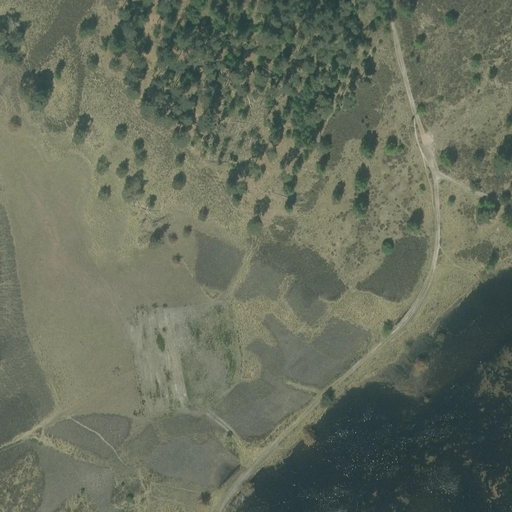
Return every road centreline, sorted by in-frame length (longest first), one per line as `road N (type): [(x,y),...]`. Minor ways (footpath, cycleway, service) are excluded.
road 1 (track): [(436,174),(434,264),(414,304),(217,511)]
road 2 (track): [(386,0),(436,174)]
